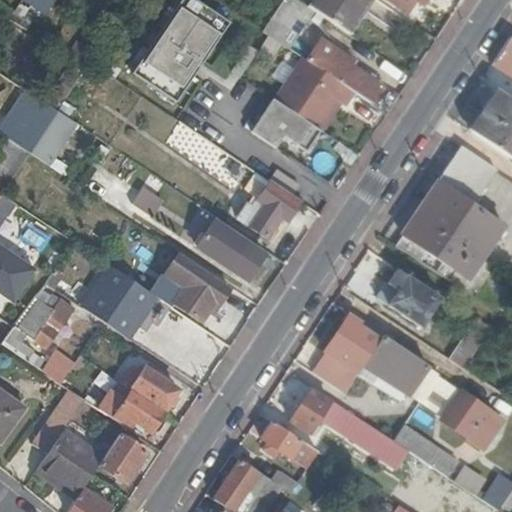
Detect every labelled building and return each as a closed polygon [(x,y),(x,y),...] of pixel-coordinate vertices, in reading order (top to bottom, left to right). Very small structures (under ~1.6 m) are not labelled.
[(128,77),(172,107),(192,77),(188,75),(195,65),(199,67),(225,27),(184,0),(180,0),(155,38),(158,40),(151,50),(148,48),(128,77)] [(278,47),(285,52),(310,15),(304,11),(288,0),(281,0),(258,34),(266,39),(278,47)] [(311,0),(304,11),(310,15),(344,38),(370,0),(311,0)] [(404,0),(398,11),(407,16),(414,5),(420,8),(425,0),(404,0)] [(30,21),(14,10),(5,22),(22,33),(30,21)] [(266,39),(257,53),(269,61),(278,47),(266,39)] [(511,44),(507,41),(490,67),(511,80),(511,44)] [(318,42),(302,63),(351,96),(368,107),(379,89),(348,69),(351,64),(318,42)] [(342,110),(351,96),(302,63),(299,61),(271,102),(315,133),(334,104),(342,110)] [(511,104),(497,95),(470,136),(511,164),(511,104)] [(271,102),(249,135),(274,152),(282,140),(306,155),(319,135),(315,133),(271,102)] [(53,115),(43,108),(15,149),(26,156),(44,128),(53,115)] [(55,116),(53,115),(44,128),(58,138),(67,124),(55,116)] [(58,138),(44,128),(26,156),(40,165),(49,151),(58,138)] [(15,149),(3,141),(0,144),(0,194),(26,156),(15,149)] [(205,163),(234,182),(244,167),(215,148),(205,163)] [(61,159),(49,151),(40,165),(51,173),(61,159)] [(399,237),(400,238),(391,251),(470,302),(473,297),(489,272),(479,265),(501,232),(471,212),(462,206),(487,170),(458,151),(399,237)] [(495,175),(487,170),(462,206),(471,212),(495,175)] [(268,186),(253,176),(242,192),(250,197),(258,202),(268,186)] [(250,197),(234,221),(264,241),(276,223),(281,226),(282,224),(285,226),(298,206),(268,186),(258,202),(250,197)] [(281,226),(276,223),(264,241),(268,244),(281,226)] [(234,235),(215,264),(245,284),(258,266),(278,279),(284,269),(234,235)] [(33,270),(0,248),(0,295),(12,303),(33,270)] [(192,267),(178,257),(150,299),(153,301),(169,312),(172,308),(199,326),(212,306),(217,309),(227,293),(196,272),(197,270),(192,267)] [(511,283),(491,269),(489,272),(473,297),(504,317),(511,304),(511,283)] [(150,299),(107,270),(80,312),(125,342),(153,301),(150,299)] [(52,273),(43,288),(52,293),(61,279),(52,273)] [(357,287),(376,294),(382,280),(362,273),(357,287)] [(375,302),(419,331),(439,302),(394,273),(375,302)] [(46,302),(37,296),(31,303),(41,310),(46,302)] [(31,303),(12,331),(7,337),(0,346),(0,348),(59,389),(77,361),(68,356),(55,375),(30,358),(31,356),(19,348),(25,340),(43,353),(69,314),(48,300),(46,302),(41,310),(31,303)] [(405,397),(418,405),(419,403),(436,378),(380,342),(378,345),(356,330),(359,325),(348,317),(322,356),(399,406),(405,397)] [(491,333),(474,324),(447,363),(463,374),(491,333)] [(117,371),(109,381),(128,393),(129,391),(158,410),(170,391),(141,372),(134,382),(117,371)] [(436,378),(419,403),(444,419),(458,396),(459,394),(436,378)] [(0,442),(23,412),(0,393),(0,442)] [(66,394),(30,448),(45,458),(63,432),(81,404),(66,394)] [(318,424),(365,455),(377,437),(328,405),(327,406),(310,395),(290,425),(309,437),(318,424)] [(498,422),(458,396),(444,419),(442,422),(481,448),(498,422)] [(144,431),(155,415),(129,398),(122,407),(109,398),(98,415),(120,430),(127,420),(144,431)] [(271,425),(260,443),(306,474),(318,457),(271,425)] [(401,430),(391,446),(438,477),(449,461),(401,430)] [(96,469),(103,459),(63,432),(45,458),(37,471),(56,484),(59,479),(65,482),(59,491),(74,501),(80,493),(96,469)] [(142,457),(117,439),(103,459),(96,469),(123,487),(142,457)] [(233,511),(258,476),(239,463),(212,504),(222,511),(224,511),(233,511)] [(265,466),(258,476),(267,482),(280,491),(290,497),(297,487),(265,466)] [(459,466),(450,485),(476,497),(484,478),(459,466)] [(511,483),(497,474),(478,504),(490,511),(497,511),(499,509),(511,490),(511,483)] [(265,511),(280,491),(267,482),(246,511),(265,511)] [(511,511),(511,490),(499,509),(503,511),(511,511)] [(105,511),(106,511),(80,493),(74,501),(67,511),(105,511)]
